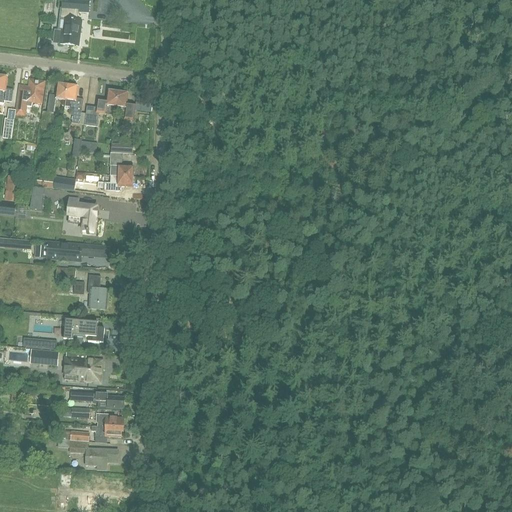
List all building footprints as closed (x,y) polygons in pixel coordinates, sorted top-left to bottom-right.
[(89,13),(89,0),(62,0),(61,11),(62,11),(60,20),(64,20),(63,32),(61,32),(60,45),(77,47),(81,21),(77,21),(78,13),(89,13)] [(6,89),(7,78),(0,76),(0,103),(4,104),(4,102),(12,103),(14,90),(6,89)] [(29,88),(19,86),(16,111),(15,117),(25,119),(28,103),(42,105),(45,83),(30,81),(29,88)] [(43,112),(41,126),(51,127),(53,114),(54,114),(56,99),(66,100),(68,86),(57,85),(56,97),(50,96),(47,113),(43,112)] [(80,125),(81,114),(84,100),(76,99),(78,88),(68,86),(66,100),(65,109),(74,111),(72,124),(80,125)] [(115,112),(117,93),(108,92),(106,102),(98,101),(97,109),(96,114),(99,114),(105,115),(106,111),(115,112)] [(117,93),(115,112),(116,112),(116,111),(125,112),(124,120),(133,122),(136,106),(127,105),(128,94),(117,93)] [(84,126),(97,128),(99,114),(96,114),(97,109),(87,107),(86,115),(84,126)] [(12,141),(14,121),(5,120),(2,139),(12,141)] [(133,146),(125,146),(111,145),(111,152),(132,153),(133,146)] [(121,167),(121,154),(110,154),(109,167),(110,167),(110,176),(117,177),(132,178),(133,168),(121,167)] [(33,187),(52,189),(54,178),(34,175),(33,187)] [(132,178),(117,177),(110,176),(109,184),(104,183),(104,190),(110,192),(120,193),(121,187),(132,188),(132,178)] [(8,177),(5,202),(15,203),(18,179),(8,177)] [(74,191),(96,194),(97,186),(75,184),(74,191)] [(30,210),(41,211),(43,196),(32,195),(30,210)] [(87,235),(89,235),(89,233),(94,234),(96,218),(97,210),(97,208),(78,206),(78,201),(71,200),(71,205),(70,205),(68,216),(75,217),(74,224),(83,225),(82,232),(87,233),(87,235)] [(0,213),(14,215),(15,204),(0,202),(0,213)] [(48,243),(47,258),(46,259),(80,262),(81,253),(93,254),(94,247),(48,243)] [(83,296),(84,284),(75,283),(76,269),(57,268),(56,282),(69,283),(68,295),(83,296)] [(108,290),(100,289),(100,278),(89,277),(88,294),(90,294),(88,309),(106,310),(108,290)] [(65,321),(65,327),(64,341),(73,342),(74,337),(88,338),(88,343),(103,344),(104,329),(96,328),(96,323),(65,321)] [(57,342),(43,341),(43,350),(56,351),(57,342)] [(40,363),(60,365),(61,355),(41,353),(40,363)] [(100,384),(102,362),(66,359),(65,375),(79,376),(79,382),(100,384)] [(124,409),(125,398),(108,397),(108,395),(93,394),(92,402),(107,403),(107,408),(124,409)] [(89,419),(89,410),(63,409),(63,418),(72,418),(89,419)] [(97,426),(105,427),(123,428),(124,419),(112,418),(112,416),(96,415),(96,423),(98,424),(97,426)] [(105,438),(105,437),(123,437),(123,428),(105,427),(97,426),(97,428),(96,428),(95,438),(105,438)] [(70,441),(89,442),(89,435),(71,434),(70,441)] [(88,449),(88,445),(89,445),(89,442),(70,441),(70,454),(85,454),(85,466),(98,467),(98,469),(107,469),(107,470),(108,462),(118,462),(118,450),(88,449)] [(51,493),(51,494),(57,494),(60,494),(59,501),(67,502),(72,502),(71,511),(91,511),(92,511),(92,508),(93,490),(80,489),(81,483),(51,482),(51,483),(52,483),(52,493),(51,493)]
